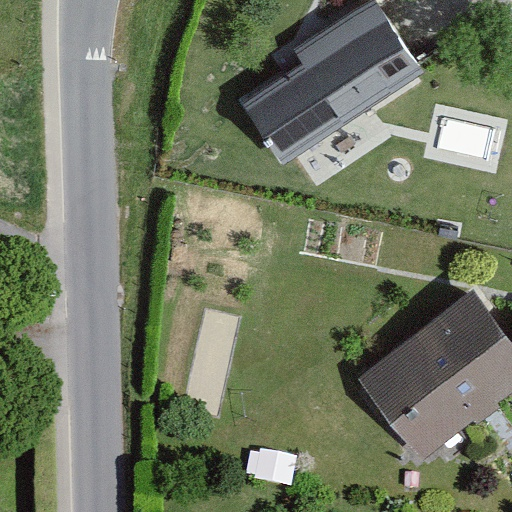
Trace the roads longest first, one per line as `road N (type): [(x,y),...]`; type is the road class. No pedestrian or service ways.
road 1 (tertiary): [(91,0),(92,278)]
road 2 (tertiary): [(92,278),(97,511)]
